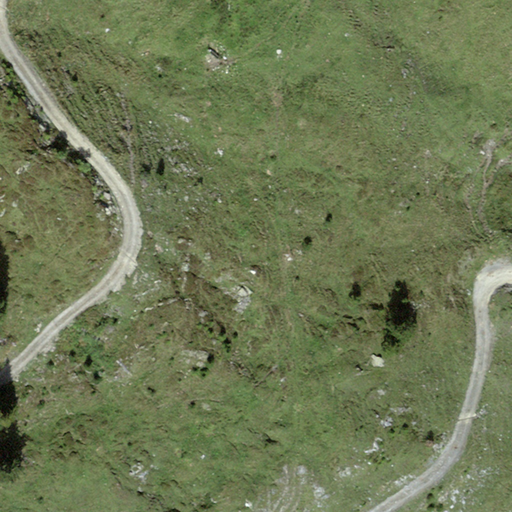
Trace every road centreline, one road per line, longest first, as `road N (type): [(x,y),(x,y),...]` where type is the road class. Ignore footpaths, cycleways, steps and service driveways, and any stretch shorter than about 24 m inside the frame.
road 1 (track): [(0,46),(114,193),(118,225),(111,262),(0,370)]
road 2 (track): [(367,511),(442,454),(470,368),(477,289),(488,273),(511,276)]
